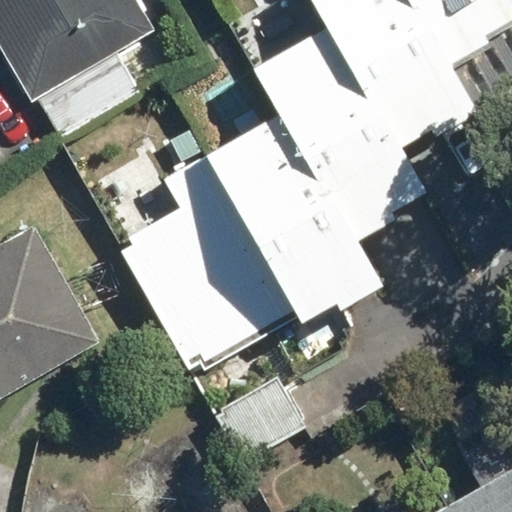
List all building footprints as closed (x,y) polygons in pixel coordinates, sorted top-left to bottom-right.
[(136,0),(0,0),(0,52),(28,101),(153,29),(136,0)] [(181,210),(119,245),(189,368),(295,309),(302,322),(385,275),(359,229),(430,189),(405,145),(481,103),(453,54),(511,20),(511,0),(315,0),(329,23),(255,65),(279,108),(161,175),(181,210)] [(0,397),(97,341),(30,225),(0,241),(0,397)] [(277,372),(213,408),(242,459),(306,423),(277,372)] [(511,511),(511,467),(434,511),(511,511)]
